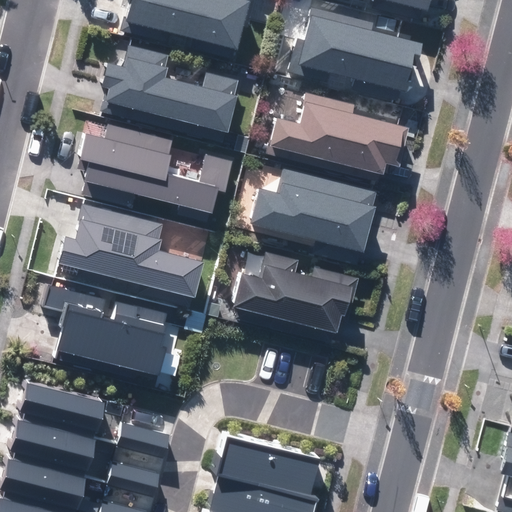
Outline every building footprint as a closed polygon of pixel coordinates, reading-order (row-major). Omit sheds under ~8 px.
[(122,28),(234,57),(249,0),(121,0),(120,6),(127,8),(124,20),(122,28)] [(347,0),(419,18),(422,7),(425,8),(426,0),(347,0)] [(288,71),(398,99),(400,89),(403,89),(406,77),(407,74),(409,64),(414,66),(420,41),(373,29),(375,22),(311,6),(303,38),(297,36),(288,71)] [(105,109),(223,140),(239,81),(207,72),(203,86),(164,75),(169,55),(128,44),(123,65),(106,60),(99,84),(107,86),(106,92),(104,99),(108,100),(105,109)] [(380,168),(383,159),(395,162),(404,127),(351,113),(353,104),(306,92),(304,100),(303,100),(297,121),(275,115),(265,151),(377,179),(380,168)] [(206,152),(199,178),(165,170),(173,139),(110,123),(106,137),(86,132),(80,155),(90,158),(86,172),(84,180),(85,180),(82,194),(131,206),(135,193),(180,204),(177,214),(209,221),(217,189),(227,192),(235,159),(206,152)] [(312,253),(358,264),(360,256),(365,237),(376,189),(284,167),(278,190),(257,185),(249,221),(316,237),(312,253)] [(81,278),(190,305),(202,259),(157,248),(163,221),(82,201),(78,216),(73,235),(65,233),(58,259),(84,266),(81,278)] [(226,314),(330,340),(333,329),(336,320),(348,323),(359,276),(315,265),(312,275),(295,271),(299,258),(266,249),(259,274),(238,269),(226,314)] [(53,357),(158,384),(161,373),(155,371),(163,343),(159,342),(167,313),(117,300),(113,314),(103,311),(107,296),(49,281),(43,303),(65,309),(57,339),(53,357)] [(189,310),(184,327),(202,332),(207,315),(189,310)] [(22,410),(90,427),(99,391),(22,372),(14,403),(23,405),(22,410)] [(11,449),(81,467),(91,428),(90,427),(22,410),(14,408),(6,440),(13,442),(11,449)] [(115,438),(162,449),(167,427),(121,415),(115,438)] [(498,497),(511,500),(511,425),(504,424),(502,435),(500,435),(494,463),(505,465),(503,477),(498,497)] [(302,511),(317,452),(219,428),(211,461),(216,462),(207,499),(197,497),(193,511),(302,511)] [(1,488),(72,506),(81,467),(11,449),(4,447),(0,464),(0,479),(3,481),(1,488)] [(106,477),(152,488),(158,465),(111,454),(106,477)] [(0,511),(70,511),(72,506),(1,488),(0,487),(0,511)] [(95,511),(144,511),(147,504),(100,493),(95,511)]
